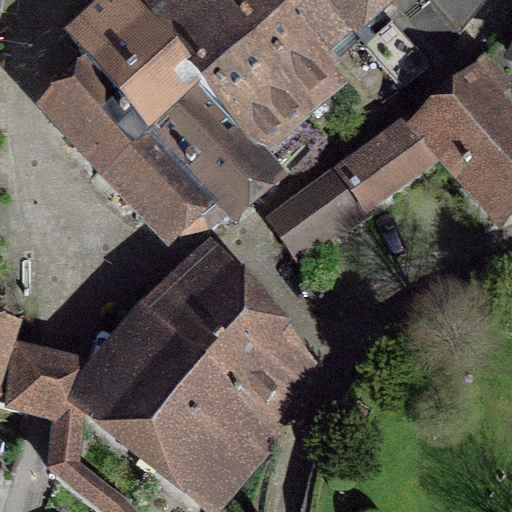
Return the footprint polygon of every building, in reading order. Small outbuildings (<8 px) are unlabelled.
[(92,78),(153,145),(161,153),(213,107),(149,35),(119,0),(111,0),(62,39),(92,78)] [(301,117),(194,0),(188,0),(149,35),(213,107),(270,172),(290,158),(275,142),(301,117)] [(318,63),(259,0),(194,0),(301,117),(338,84),(318,63)] [(350,35),(316,0),(259,0),(318,63),(350,35)] [(387,0),(316,0),(350,35),(390,2),(387,0)] [(460,35),(481,4),(477,0),(430,0),(428,2),(460,35)] [(392,27),(366,50),(401,90),(427,67),(392,27)] [(511,221),(511,95),(490,70),(422,131),(507,225),(511,221)] [(153,145),(92,78),(53,119),(111,179),(153,145)] [(161,153),(223,221),(275,178),(270,172),(213,107),(161,153)] [(440,168),(405,123),(322,187),(351,233),(440,168)] [(223,221),(161,153),(153,145),(111,179),(167,242),(179,244),(208,234),(223,221)] [(351,233),(322,187),(270,225),(295,263),(351,233)] [(153,323),(262,418),(296,372),(211,272),(153,323)] [(0,364),(1,362),(12,335),(2,319),(0,318),(0,364)] [(262,418),(153,323),(87,408),(210,502),(270,428),(262,418)] [(27,417),(32,367),(1,362),(0,364),(0,409),(3,410),(27,417)] [(32,367),(27,417),(42,423),(58,428),(61,424),(67,409),(80,380),(53,372),(32,367)] [(135,511),(126,500),(83,466),(87,434),(91,419),(61,424),(58,428),(51,473),(97,511),(135,511)]
